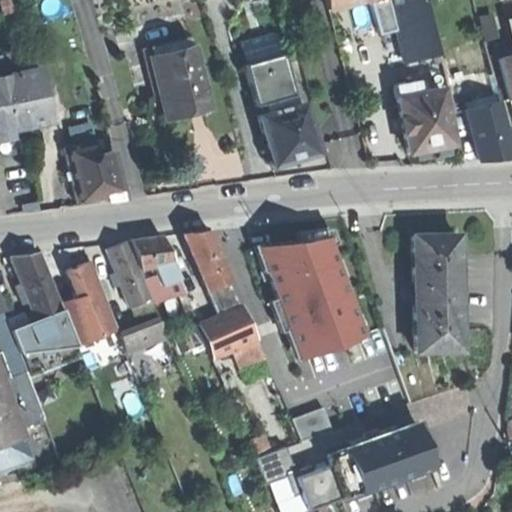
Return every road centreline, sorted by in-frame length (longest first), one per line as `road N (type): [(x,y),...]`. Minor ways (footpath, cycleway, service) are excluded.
road 1 (secondary): [(501,187),(333,195),(0,236)]
road 2 (residential): [(501,187),(502,332),(480,467),(458,493),(409,511)]
road 3 (unknown): [(123,496),(32,495),(0,505)]
